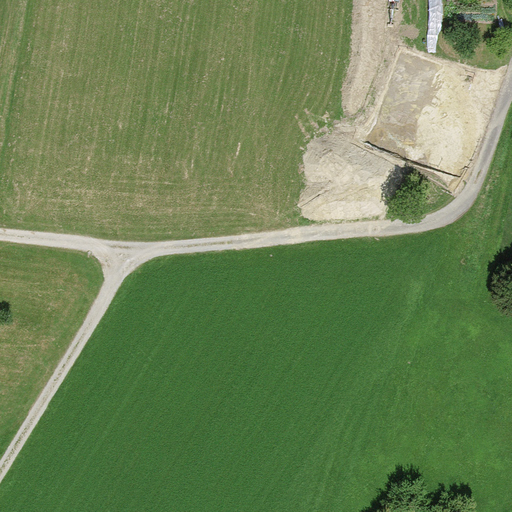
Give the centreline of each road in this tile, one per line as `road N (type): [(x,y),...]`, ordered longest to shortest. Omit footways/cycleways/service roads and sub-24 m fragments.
road 1 (track): [(121,256),(458,218),(511,75)]
road 2 (track): [(0,236),(121,256),(0,469)]
